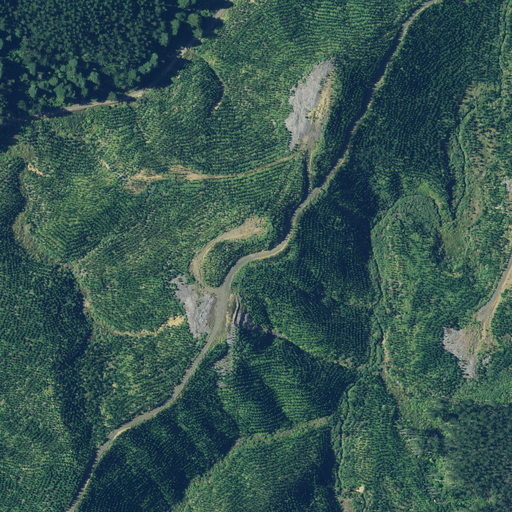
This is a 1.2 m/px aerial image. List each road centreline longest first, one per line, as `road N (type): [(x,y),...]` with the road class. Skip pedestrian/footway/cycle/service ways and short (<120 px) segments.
road 1 (track): [(432,0),(401,30),(341,153),(282,243),(231,271),(215,331),(181,385),(159,408),(112,433),(66,511)]
road 2 (track): [(238,0),(129,103),(0,128)]
